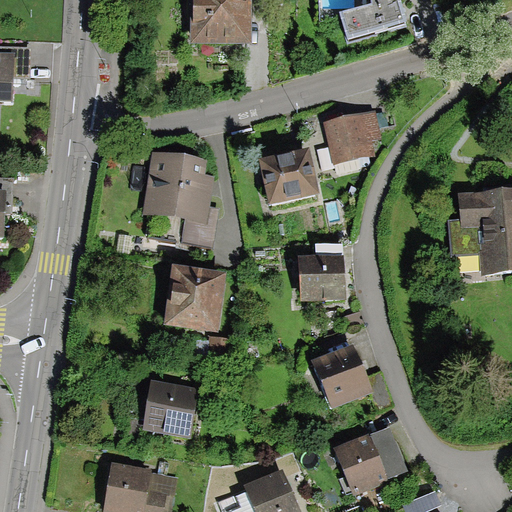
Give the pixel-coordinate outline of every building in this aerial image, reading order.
[(252,0),(186,0),(184,47),(250,50),(252,0)] [(398,0),(348,0),(351,27),(401,22),(398,0)] [(15,59),(0,58),(0,101),(12,103),(15,59)] [(371,113),(321,120),(328,164),(378,156),(371,113)] [(303,150),(262,159),(273,204),(314,195),(303,150)] [(218,166),(154,155),(141,233),(205,244),(218,166)] [(463,250),(490,254),(493,278),(511,275),(511,182),(488,184),(489,199),(461,201),(463,250)] [(344,255),(302,256),(303,301),(346,300),(344,255)] [(225,269),(174,264),(167,332),(218,336),(225,269)] [(352,348),(312,366),(333,414),(374,396),(380,412),(395,406),(381,374),(366,381),(352,348)] [(198,391),(153,384),(145,433),(190,440),(198,391)] [(390,431),(337,454),(356,498),(409,474),(390,431)] [(169,511),(176,480),(112,468),(103,511),(169,511)] [(247,493),(221,503),(224,511),(299,511),(283,473),(246,489),(247,493)] [(411,511),(434,511),(446,508),(441,492),(409,503),(411,511)]
